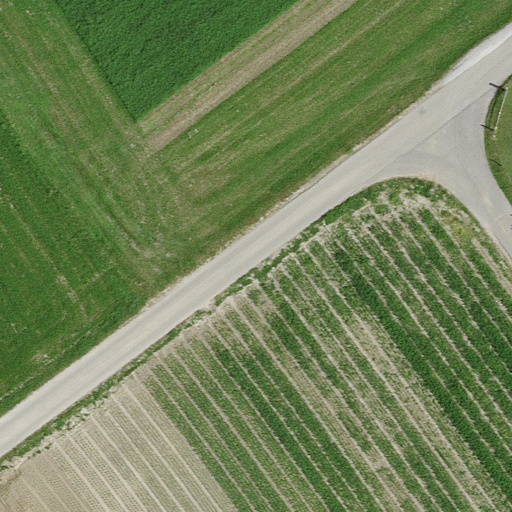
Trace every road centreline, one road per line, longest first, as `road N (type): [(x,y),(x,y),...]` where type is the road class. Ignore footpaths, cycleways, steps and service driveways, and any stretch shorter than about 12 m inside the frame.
road 1 (unclassified): [(0,440),(422,119)]
road 2 (unclassified): [(511,245),(422,119)]
